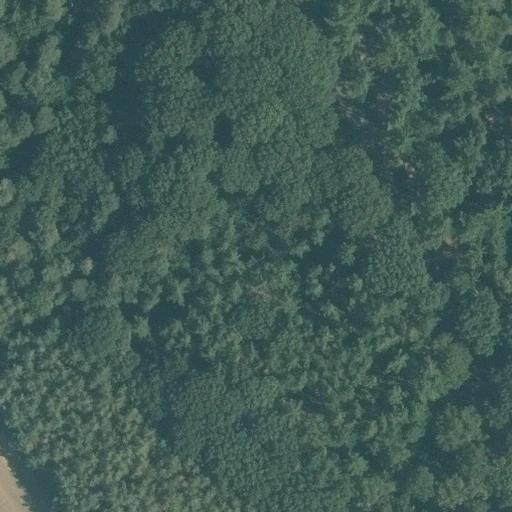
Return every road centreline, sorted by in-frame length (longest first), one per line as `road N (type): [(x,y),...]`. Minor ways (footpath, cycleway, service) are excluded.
road 1 (unclassified): [(481,511),(466,337),(449,288),(297,0)]
road 2 (track): [(381,511),(511,347)]
